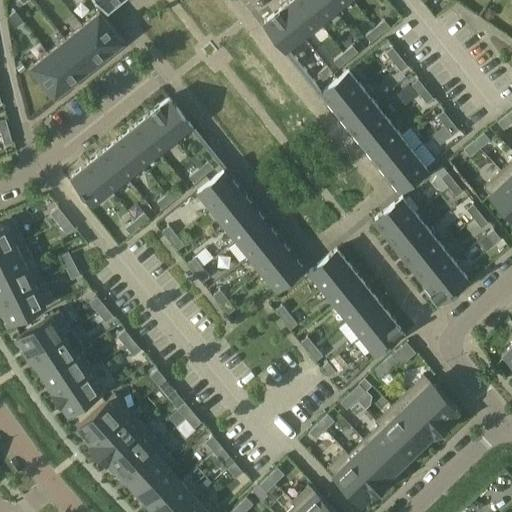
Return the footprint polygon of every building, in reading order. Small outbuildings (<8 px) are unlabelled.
[(98,0),(107,10),(119,0),(98,0)] [(289,0),(281,7),(303,35),(308,32),(319,23),(300,0),(289,0)] [(335,10),(326,0),(300,0),(319,23),(335,10)] [(347,0),(326,0),(335,10),(347,0)] [(303,35),(281,7),(264,21),(286,49),(303,35)] [(7,16),(15,26),(23,20),(15,10),(7,16)] [(99,10),(81,24),(106,55),(124,41),(99,10)] [(389,26),(384,19),(375,27),(380,33),(389,26)] [(64,37),(89,68),(106,55),(81,24),(64,37)] [(370,41),(380,33),(375,27),(365,34),(370,41)] [(89,68),(64,37),(47,51),(72,82),(89,68)] [(348,59),(357,51),(352,45),(343,52),(348,59)] [(393,61),(400,55),(392,46),(386,51),(393,61)] [(72,82),(47,51),(30,65),(54,96),(72,82)] [(339,66),(348,59),(343,52),(333,60),(339,66)] [(400,55),(393,61),(401,70),(407,65),(400,55)] [(25,67),(20,61),(15,66),(19,72),(25,67)] [(327,65),(317,73),(323,79),(332,72),(327,65)] [(362,86),(349,69),(320,91),(334,108),(362,86)] [(418,78),(411,83),(419,93),(425,87),(418,78)] [(362,86),(334,108),(347,124),(375,101),(362,86)] [(426,102),(433,97),(425,87),(419,93),(426,102)] [(169,97),(152,110),(174,138),(191,125),(169,97)] [(387,117),(375,101),(347,124),(359,140),(387,117)] [(159,151),(174,138),(152,110),(136,123),(159,151)] [(443,110),(437,115),(444,125),(451,119),(443,110)] [(503,128),(511,121),(511,118),(507,112),(497,120),(503,128)] [(387,117),(359,140),(372,156),(400,133),(387,117)] [(5,118),(0,119),(0,129),(1,132),(9,130),(5,118)] [(444,125),(452,134),(458,129),(451,119),(444,125)] [(143,164),(159,151),(136,123),(120,136),(143,164)] [(444,125),(432,135),(439,144),(451,135),(444,125)] [(1,132),(4,144),(12,142),(9,130),(1,132)] [(484,131),(473,140),(480,147),(490,139),(484,131)] [(385,172),(413,149),(400,133),(372,156),(385,172)] [(120,136),(104,149),(127,177),(143,164),(120,136)] [(469,155),(480,147),(473,140),(463,148),(469,155)] [(111,189),(127,177),(104,149),(88,161),(111,189)] [(385,172),(398,188),(426,166),(413,149),(385,172)] [(511,158),(501,169),(511,181),(511,158)] [(213,167),(208,160),(198,168),(203,174),(213,167)] [(111,189),(88,161),(72,175),(94,203),(111,189)] [(198,168),(189,175),(194,182),(203,174),(198,168)] [(197,190),(210,207),(239,184),(225,168),(197,190)] [(511,181),(501,169),(483,186),(511,215),(511,181)] [(441,176),(448,186),(455,181),(447,171),(441,176)] [(448,186),(456,195),(462,190),(455,181),(448,186)] [(251,200),(239,184),(210,207),(223,223),(251,200)] [(171,200),(181,192),(176,186),(166,193),(171,200)] [(162,208),(171,200),(166,193),(157,201),(162,208)] [(387,234),(416,212),(402,195),(374,218),(387,234)] [(264,216),(251,200),(223,223),(236,239),(264,216)] [(480,212),(473,203),(466,208),(474,218),(480,212)] [(58,222),(66,216),(58,206),(50,212),(58,222)] [(140,226),(149,218),(144,211),(134,219),(140,226)] [(416,212),(387,234),(400,250),(428,228),(416,212)] [(474,218),(481,227),(488,222),(480,212),(474,218)] [(67,218),(66,216),(58,222),(66,233),(74,226),(67,218)] [(264,216),(236,239),(249,255),(277,232),(264,216)] [(0,250),(24,239),(13,218),(0,224),(0,250)] [(125,227),(130,233),(140,226),(134,219),(125,227)] [(170,239),(176,234),(169,225),(162,230),(170,239)] [(413,266),(441,244),(428,228),(400,250),(413,266)] [(501,238),(493,228),(486,233),(494,243),(501,238)] [(277,232),(249,255),(261,270),(290,248),(277,232)] [(176,234),(170,239),(177,249),(184,244),(176,234)] [(24,239),(0,250),(0,274),(33,258),(24,239)] [(413,266),(426,282),(454,260),(441,244),(413,266)] [(261,270),(275,287),(303,265),(290,248),(261,270)] [(337,248),(309,270),(322,287),(350,264),(337,248)] [(65,267),(74,262),(68,250),(59,255),(65,267)] [(194,256),(188,262),(195,271),(202,266),(194,256)] [(0,298),(43,278),(33,258),(0,274),(0,298)] [(439,299),(467,276),(454,260),(426,282),(439,299)] [(80,273),(74,262),(65,267),(71,278),(80,273)] [(363,280),(350,264),(322,287),(335,303),(363,280)] [(203,281),(209,275),(202,266),(195,271),(203,281)] [(53,299),(43,278),(0,298),(0,306),(7,322),(53,299)] [(363,280),(335,303),(347,319),(375,296),(363,280)] [(221,303),(227,298),(220,288),(213,293),(221,303)] [(97,311),(105,305),(97,295),(89,301),(97,311)] [(375,296),(347,319),(360,335),(388,312),(375,296)] [(228,312),(235,307),(227,298),(221,303),(228,312)] [(283,318),(289,313),(282,304),(275,309),(283,318)] [(106,321),(113,315),(105,305),(97,311),(106,321)] [(16,337),(29,356),(72,328),(58,308),(16,337)] [(374,351),(402,329),(388,312),(360,335),(374,351)] [(290,328),(297,323),(289,313),(283,318),(290,328)] [(72,329),(72,328),(29,356),(30,357),(31,356),(43,373),(80,349),(79,348),(75,351),(74,349),(64,334),(72,329)] [(125,345),(133,338),(124,328),(117,335),(125,345)] [(307,335),(301,341),(308,350),(315,345),(307,335)] [(133,339),(133,338),(125,345),(133,355),(141,348),(133,339)] [(511,343),(503,352),(511,361),(511,343)] [(316,360),(322,354),(315,345),(308,350),(316,360)] [(80,349),(43,373),(54,390),(52,392),(53,392),(91,367),(80,349)] [(346,362),(338,353),(329,360),(337,369),(346,362)] [(391,353),(380,362),(387,370),(397,361),(391,353)] [(327,361),(321,366),(329,376),(335,370),(327,361)] [(378,378),(387,370),(380,362),(371,370),(378,378)] [(91,367),(53,392),(60,403),(62,402),(68,411),(101,389),(88,370),(92,368),(91,367)] [(158,384),(165,378),(157,368),(149,374),(158,384)] [(442,427),(450,420),(448,418),(451,415),(458,409),(424,373),(407,390),(442,427)] [(359,383),(349,392),(356,399),(365,390),(371,384),(365,377),(359,383)] [(165,378),(158,384),(166,394),(174,388),(165,378)] [(435,434),(442,427),(407,390),(391,405),(425,440),(433,433),(435,434)] [(90,444),(91,445),(130,409),(115,392),(77,426),(91,443),(90,444)] [(347,408),(356,399),(349,392),(340,401),(347,408)] [(177,407),(185,417),(193,411),(185,401),(177,407)] [(375,419),(409,455),(425,440),(391,405),(375,419)] [(144,425),(130,409),(91,445),(105,461),(144,425)] [(193,411),(185,417),(194,427),(201,421),(193,411)] [(327,412),(318,422),(325,429),(334,420),(327,412)] [(394,470),(409,455),(375,419),(375,420),(378,424),(363,438),(394,470)] [(315,438),(325,429),(318,422),(308,430),(315,438)] [(107,460),(121,475),(159,441),(144,425),(105,461),(106,461),(107,460)] [(205,441),(213,451),(221,444),(212,434),(205,441)] [(394,470),(363,438),(348,452),(345,449),(344,449),(380,487),(387,479),(386,477),(387,476),(394,470)] [(173,457),(159,441),(121,475),(122,476),(123,475),(137,490),(173,457)] [(229,454),(221,444),(213,451),(221,461),(229,454)] [(380,487),(344,449),(327,466),(361,501),(370,492),(372,494),(380,487)] [(173,457),(137,490),(151,506),(188,473),(187,472),(180,479),(168,465),(167,464),(174,458),(173,457)] [(235,477),(243,471),(234,461),(227,467),(235,477)] [(277,466),(268,475),(275,482),(284,473),(277,466)] [(177,511),(202,489),(188,473),(151,506),(156,511),(177,511)] [(265,491),(275,482),(268,475),(258,484),(265,491)] [(291,500),(303,511),(336,511),(309,483),(291,500)] [(210,511),(214,509),(200,493),(203,490),(202,489),(177,511),(210,511)] [(236,505),(243,511),(253,503),(246,496),(236,505)] [(303,511),(291,500),(294,504),(285,511),(303,511)]
